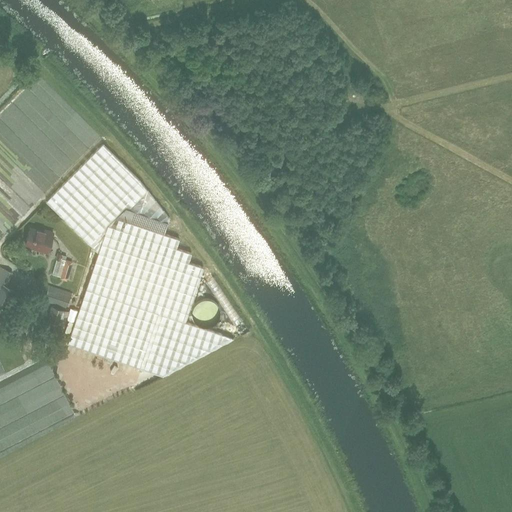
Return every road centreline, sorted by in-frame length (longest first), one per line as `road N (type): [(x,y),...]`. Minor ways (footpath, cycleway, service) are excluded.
road 1 (track): [(77,0),(131,45),(244,172),(380,395),(432,511)]
road 2 (track): [(0,23),(174,206),(306,410),(353,511)]
